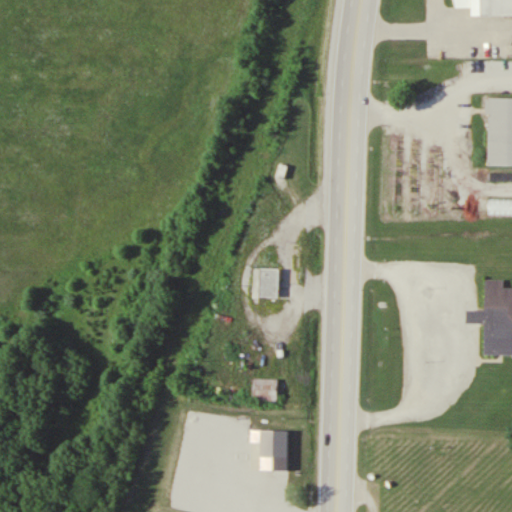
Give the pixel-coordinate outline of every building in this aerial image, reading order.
[(459,1),(459,0),(511,0),(511,11),(474,11),(474,1),(459,1)] [(511,91),(493,91),(492,158),(511,158),(511,91)] [(262,297),(280,297),(280,269),(262,269),(262,297)] [(511,344),(488,344),(489,283),(511,283),(511,344)] [(278,400),(278,378),(254,378),(254,400),(278,400)] [(289,430),(262,430),(262,457),(289,457),(289,430)]
